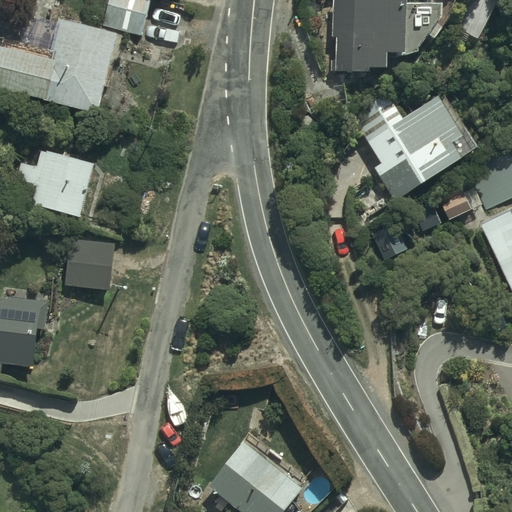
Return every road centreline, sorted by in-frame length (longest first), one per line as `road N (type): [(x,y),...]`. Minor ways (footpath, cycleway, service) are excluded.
road 1 (tertiary): [(249,74),(259,189),(291,294),(418,511)]
road 2 (residential): [(249,74),(197,183),(125,511)]
